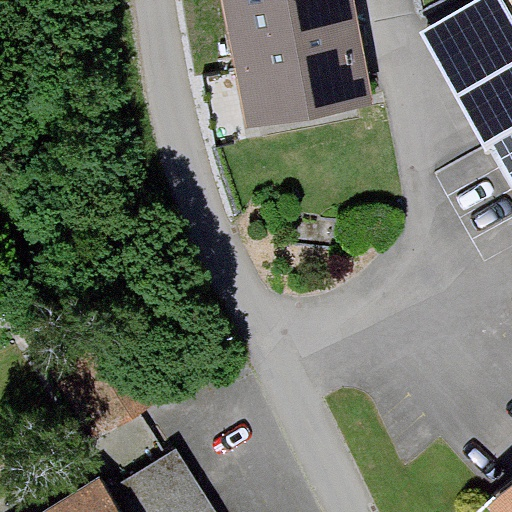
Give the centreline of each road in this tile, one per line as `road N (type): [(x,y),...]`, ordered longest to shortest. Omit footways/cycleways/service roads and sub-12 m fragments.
road 1 (residential): [(155,0),(171,107),(203,227),(283,386)]
road 2 (residential): [(511,274),(283,386)]
road 3 (residential): [(283,386),(342,511)]
